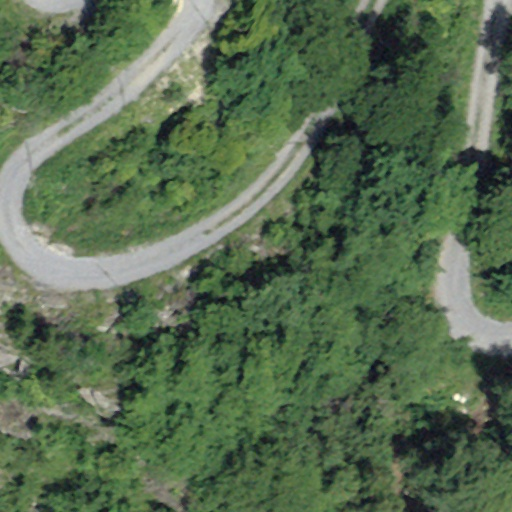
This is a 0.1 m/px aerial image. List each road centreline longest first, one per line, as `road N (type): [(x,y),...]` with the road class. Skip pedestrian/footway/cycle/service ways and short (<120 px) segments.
road 1 (track): [(202,0),(202,32),(24,170),(28,264),(134,282),(325,163),(375,0)]
road 2 (track): [(502,0),(462,330),(499,349),(511,344)]
